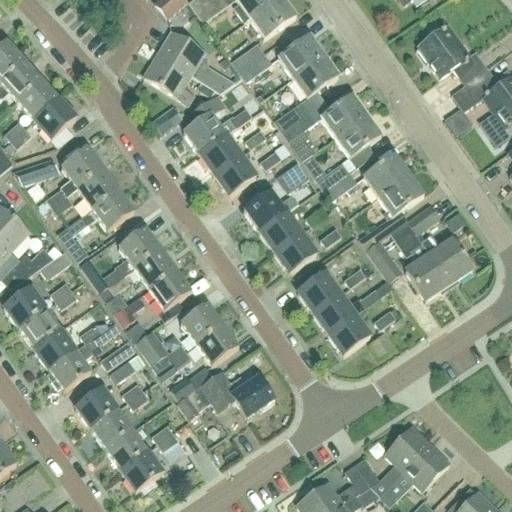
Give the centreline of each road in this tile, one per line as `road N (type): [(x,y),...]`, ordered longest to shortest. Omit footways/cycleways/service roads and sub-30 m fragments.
road 1 (residential): [(332,427),(95,91)]
road 2 (residential): [(511,253),(331,0)]
road 3 (residential): [(90,511),(0,379)]
road 4 (residential): [(511,495),(400,383)]
road 5 (residential): [(207,511),(332,427)]
road 6 (residential): [(400,383),(511,304)]
road 7 (residential): [(95,91),(15,0)]
